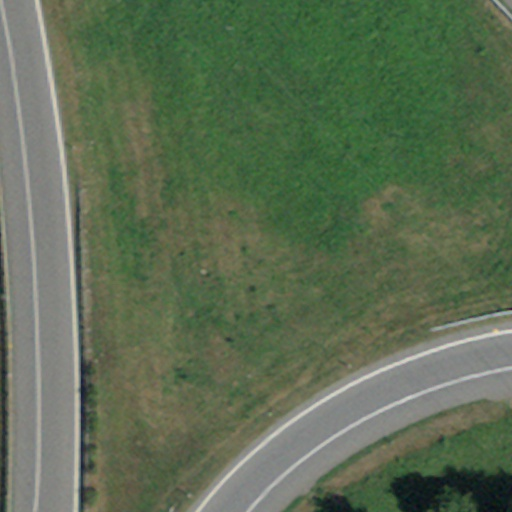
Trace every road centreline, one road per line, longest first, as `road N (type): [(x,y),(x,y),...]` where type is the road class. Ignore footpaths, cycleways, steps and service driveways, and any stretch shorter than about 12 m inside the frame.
road 1 (motorway): [(14,0),(50,260),(52,511)]
road 2 (motorway): [(222,511),(320,423),(432,371),(511,350)]
